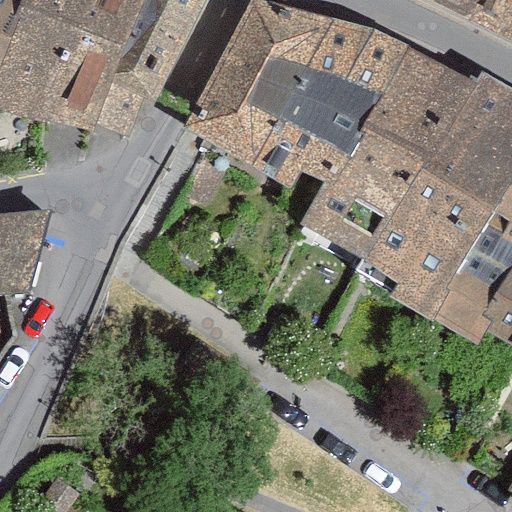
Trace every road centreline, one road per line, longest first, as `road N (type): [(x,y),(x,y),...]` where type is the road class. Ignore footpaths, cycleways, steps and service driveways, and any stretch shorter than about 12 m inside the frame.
road 1 (residential): [(0,456),(121,198)]
road 2 (residential): [(453,511),(276,368)]
road 3 (residential): [(121,198),(215,0)]
road 4 (residential): [(511,74),(351,0)]
road 5 (residential): [(0,197),(121,198)]
